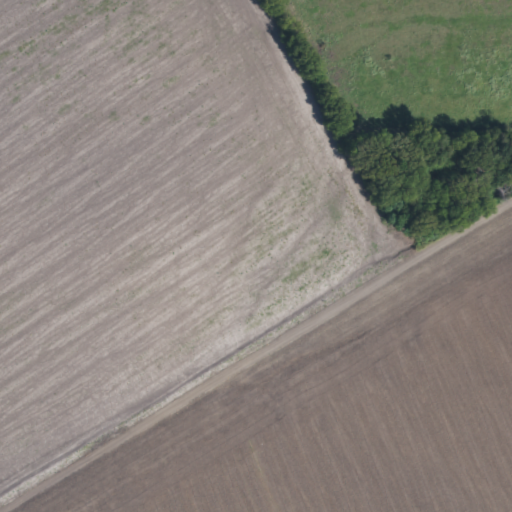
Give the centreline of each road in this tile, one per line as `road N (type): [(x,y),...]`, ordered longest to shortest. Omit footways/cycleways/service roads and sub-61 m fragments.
road 1 (residential): [(0,494),(511,195)]
road 2 (residential): [(240,355),(299,401),(416,459),(495,511)]
